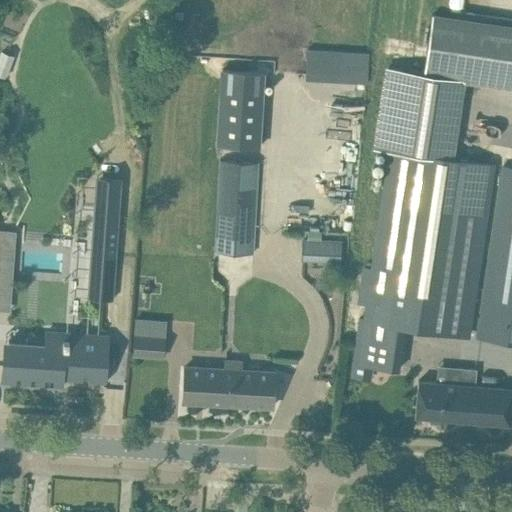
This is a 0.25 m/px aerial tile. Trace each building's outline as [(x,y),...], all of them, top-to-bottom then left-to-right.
[(423,75),(511,88),(511,24),(432,13),(423,75)] [(346,78),(347,48),(310,48),(309,78),(346,78)] [(259,147),(263,72),(222,69),(217,145),(259,147)] [(358,317),(354,351),(352,376),(371,379),(373,367),(399,371),(405,327),(468,337),(495,163),(388,147),(363,318),(358,317)] [(252,253),(257,162),(218,160),(213,251),(252,253)] [(511,163),(502,162),(479,335),(511,339),(511,163)] [(112,300),(120,208),(95,206),(87,298),(112,300)] [(3,228),(0,306),(0,307),(16,308),(19,229),(3,228)] [(301,239),(300,261),(341,263),(342,241),(301,239)] [(134,335),(132,354),(162,357),(164,337),(134,335)] [(104,381),(107,341),(62,338),(62,344),(8,340),(6,357),(3,357),(2,374),(5,374),(5,381),(60,385),(60,378),(104,381)] [(224,360),(223,369),(184,366),(182,401),(272,407),(274,372),(241,370),(241,361),(224,360)] [(511,387),(475,385),(476,368),(437,365),(436,382),(418,381),(415,415),(511,422),(511,387)]
